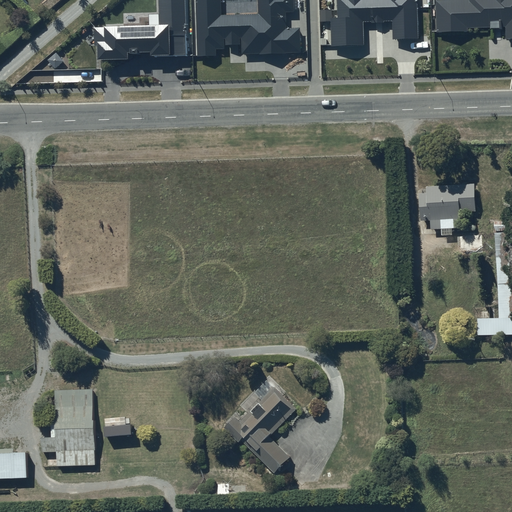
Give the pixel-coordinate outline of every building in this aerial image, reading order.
[(94,27),(95,60),(129,59),(129,52),(146,51),(147,58),(187,57),(184,0),(157,0),(159,25),(94,27)] [(221,15),(220,0),(195,0),(196,58),(217,57),(217,50),(225,50),(225,47),(241,46),(241,52),(258,51),(258,54),(269,54),(269,57),(301,56),(301,34),(294,28),(286,28),(286,14),(295,14),(294,0),(257,0),(258,15),(221,15)] [(336,0),(336,16),(329,16),(329,47),(362,47),(362,22),(392,22),(392,39),(417,39),(417,0),(336,0)] [(511,0),(439,0),(436,0),(437,33),(467,32),(467,27),(504,26),(505,39),(511,38),(511,0)] [(425,192),(418,192),(419,218),(430,218),(430,227),(442,226),(442,235),(451,235),(451,226),(460,226),(459,209),(476,209),(475,183),(425,184),(425,192)] [(481,234),(458,233),(458,254),(480,255),(481,234)] [(511,316),(477,317),(477,334),(511,334),(511,316)] [(275,386),(243,417),(236,410),(222,425),(272,472),(290,453),(270,434),(296,406),(275,386)] [(55,449),(56,464),(95,463),(92,388),(52,390),(54,433),(40,434),(41,449),(55,449)] [(25,448),(0,448),(0,474),(25,474),(25,448)]
